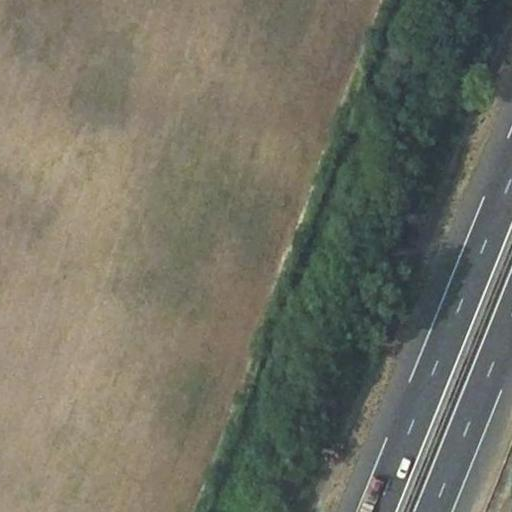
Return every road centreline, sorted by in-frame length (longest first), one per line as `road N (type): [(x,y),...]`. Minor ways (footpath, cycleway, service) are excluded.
road 1 (motorway): [(511,175),(374,511)]
road 2 (motorway): [(433,511),(511,320)]
